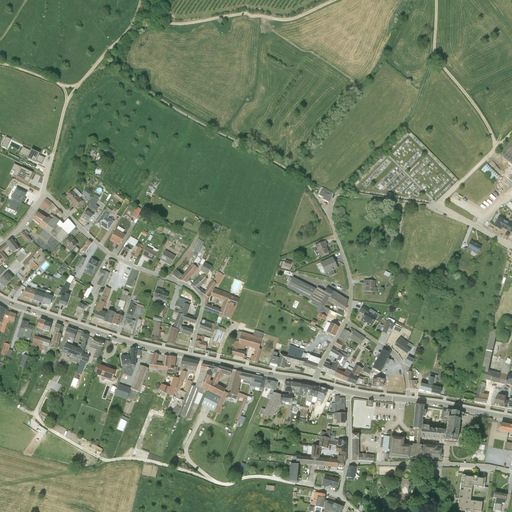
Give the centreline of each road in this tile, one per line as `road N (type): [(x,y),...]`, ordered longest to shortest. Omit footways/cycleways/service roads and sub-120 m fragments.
road 1 (track): [(293,483),(252,476),(224,485),(128,458),(0,485)]
road 2 (residential): [(189,356),(201,299),(120,261),(43,191)]
road 3 (track): [(89,73),(121,68),(161,101),(300,178)]
road 4 (track): [(124,35),(151,21),(291,14),(325,0)]
road 5 (tertiary): [(0,298),(189,356)]
road 6 (track): [(436,0),(435,57),(497,147)]
road 7 (residential): [(348,462),(511,472)]
road 8 (tertiary): [(189,356),(314,382)]
